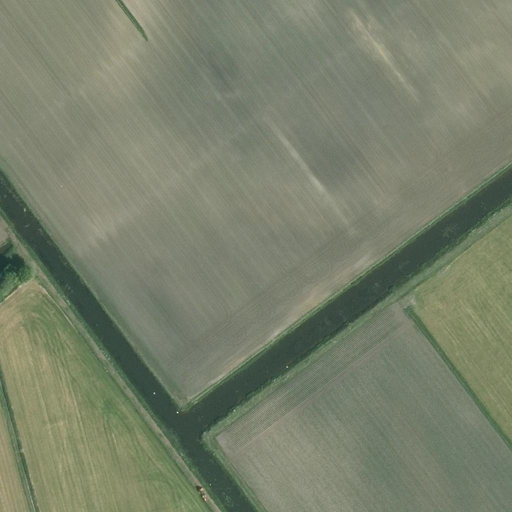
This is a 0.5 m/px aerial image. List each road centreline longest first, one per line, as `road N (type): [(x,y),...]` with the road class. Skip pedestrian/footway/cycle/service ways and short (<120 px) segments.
road 1 (track): [(270,511),(212,434),(511,212)]
road 2 (track): [(0,216),(219,511)]
